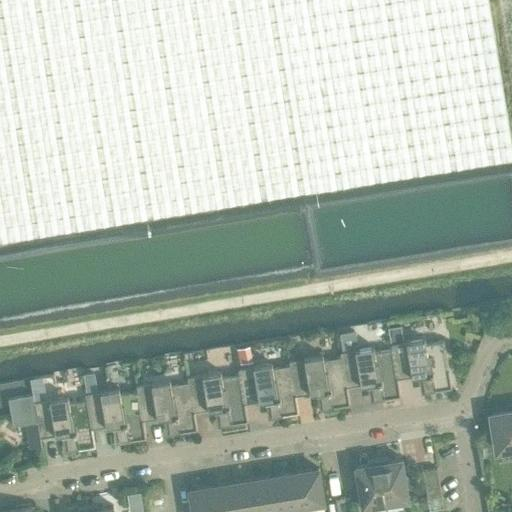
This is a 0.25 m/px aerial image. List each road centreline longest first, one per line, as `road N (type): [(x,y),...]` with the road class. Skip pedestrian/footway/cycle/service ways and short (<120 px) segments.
road 1 (residential): [(0,482),(456,406),(493,338),(511,335)]
road 2 (track): [(0,340),(511,254)]
